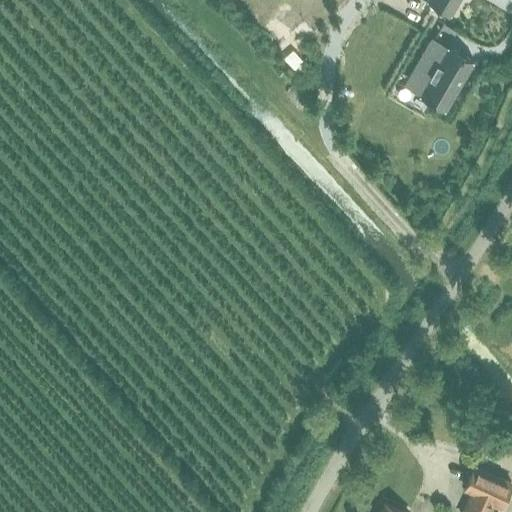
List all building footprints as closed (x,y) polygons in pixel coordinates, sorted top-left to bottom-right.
[(425,0),(426,0),(450,14),(458,0),(425,0)] [(444,22),(441,27),(453,33),(456,29),(444,22)] [(444,109),(445,107),(473,60),(446,44),(445,46),(430,38),(410,73),(424,82),(418,93),(444,109)] [(395,137),(396,150),(411,149),(410,136),(409,135),(407,134),(406,134),(404,133),(403,133),(401,133),(399,134),(398,135),(396,136),(395,137)] [(475,466),(465,488),(472,491),(462,511),(488,511),(494,501),(501,504),(511,483),(475,466)] [(405,511),(385,503),(380,511),(405,511)]
